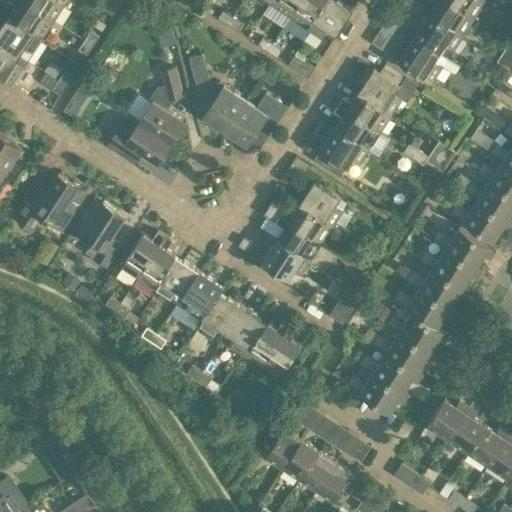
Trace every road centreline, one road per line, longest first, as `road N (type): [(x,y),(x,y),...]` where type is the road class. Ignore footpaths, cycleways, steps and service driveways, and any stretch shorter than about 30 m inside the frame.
road 1 (residential): [(370,0),(252,179)]
road 2 (residential): [(169,201),(0,90)]
road 3 (residential): [(437,511),(377,472),(380,443),(298,388)]
road 4 (residential): [(319,319),(220,255),(217,233)]
road 5 (residential): [(169,201),(204,147),(252,179)]
